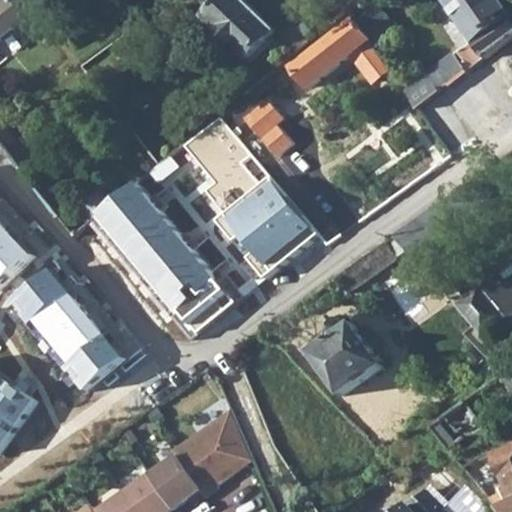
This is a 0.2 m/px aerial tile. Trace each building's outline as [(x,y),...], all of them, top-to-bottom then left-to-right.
[(0,0),(0,42),(30,20),(13,0),(0,0)] [(224,0),(207,17),(252,60),(279,32),(268,21),(246,0),(224,0)] [(351,0),(334,14),(340,22),(349,14),(366,0),(351,0)] [(445,0),(485,59),(511,37),(511,21),(510,18),(511,17),(511,16),(500,0),(445,0)] [(370,39),(374,46),(383,40),(398,29),(379,1),(354,19),(370,39)] [(292,67),(309,88),(351,54),(373,83),(390,69),(377,50),(374,46),(370,39),(354,19),(352,17),(292,67)] [(284,37),(301,53),(312,44),(295,27),(284,37)] [(374,46),(377,50),(386,44),(383,40),(374,46)] [(406,92),(418,110),(450,83),(452,85),(469,72),(473,68),(469,61),(464,66),(453,52),(406,92)] [(481,90),(469,72),(452,85),(450,83),(418,110),(431,126),(481,90)] [(246,119),(278,156),(293,144),(277,126),(285,119),(268,100),(246,119)] [(230,218),(275,180),(223,119),(189,147),(220,184),(209,193),(230,218)] [(0,128),(0,141),(21,168),(29,163),(26,159),(29,156),(4,125),(0,128)] [(511,151),(498,162),(509,179),(511,176),(511,151)] [(394,236),(411,255),(428,243),(434,253),(511,196),(511,185),(495,164),(489,169),(405,229),(394,236)] [(322,236),(275,180),(230,218),(223,224),(269,280),(322,236)] [(140,183),(102,215),(202,334),(240,302),(140,183)] [(41,254),(0,211),(0,291),(1,292),(41,254)] [(337,277),(349,295),(400,259),(387,241),(348,269),(337,277)] [(130,359),(57,272),(18,305),(91,392),(130,359)] [(485,290),(508,320),(511,317),(511,291),(502,278),(485,290)] [(464,334),(497,370),(509,359),(487,335),(508,320),(485,290),(482,285),(458,303),(475,322),(464,334)] [(312,354),(343,397),(385,367),(374,352),(375,351),(366,338),(365,339),(354,323),(312,354)] [(0,371),(0,455),(2,457),(42,400),(0,371)] [(434,428),(468,469),(477,464),(471,452),(475,449),(469,440),(488,427),(470,403),(434,428)] [(174,449),(177,453),(207,494),(218,486),(217,484),(233,472),(229,468),(252,450),(233,407),(174,449)] [(502,511),(511,511),(511,445),(494,455),(511,491),(493,501),(502,511)] [(255,456),(252,450),(229,468),(233,472),(255,456)] [(177,453),(151,472),(176,507),(190,497),(195,503),(207,494),(177,453)] [(400,511),(490,511),(493,509),(447,463),(420,463),(414,477),(424,489),(400,511)] [(151,472),(125,491),(140,511),(169,511),(176,507),(151,472)] [(140,511),(125,491),(98,511),(99,511),(140,511)]
